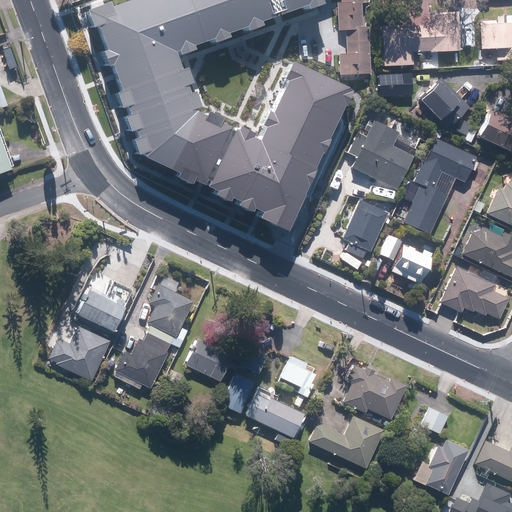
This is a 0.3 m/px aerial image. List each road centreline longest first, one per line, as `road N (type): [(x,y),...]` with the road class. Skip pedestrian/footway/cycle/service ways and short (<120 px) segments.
road 1 (secondary): [(511,380),(149,213),(94,167)]
road 2 (secondary): [(94,167),(29,0)]
